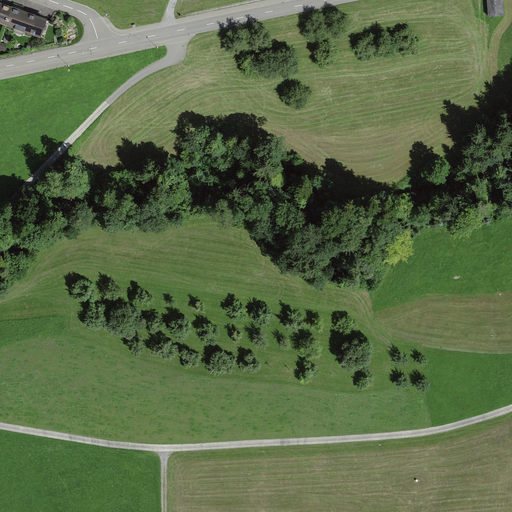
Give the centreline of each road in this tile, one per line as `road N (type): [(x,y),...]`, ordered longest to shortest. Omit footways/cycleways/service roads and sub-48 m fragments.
road 1 (track): [(511,406),(399,435),(194,447),(102,444),(0,426)]
road 2 (track): [(179,0),(176,57),(137,77),(0,209)]
road 3 (tertiary): [(317,0),(97,49)]
